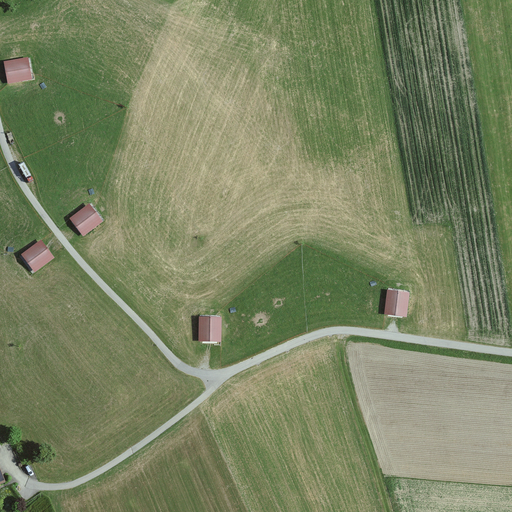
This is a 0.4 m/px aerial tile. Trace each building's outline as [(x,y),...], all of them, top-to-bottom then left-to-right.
[(28,59),(4,63),(8,84),(32,79),(28,59)] [(103,222),(90,205),(71,219),(83,237),(103,222)] [(53,259),(41,243),(21,258),(33,274),(53,259)] [(385,313),(405,316),(409,292),(389,290),(385,313)] [(220,319),(200,318),(200,342),(220,343),(220,319)]
